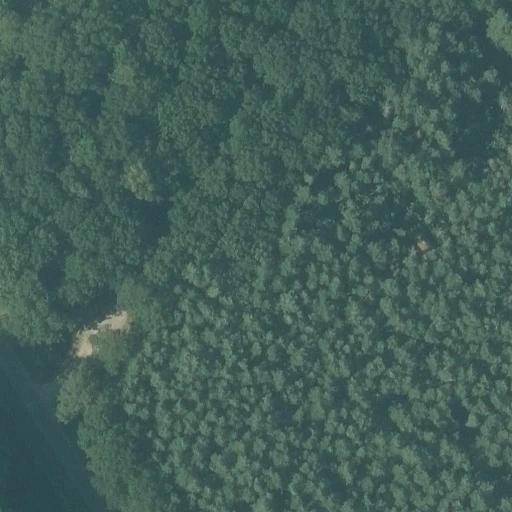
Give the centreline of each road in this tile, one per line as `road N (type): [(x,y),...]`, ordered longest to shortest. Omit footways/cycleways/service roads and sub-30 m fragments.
road 1 (track): [(31,400),(66,379),(137,280),(310,0)]
road 2 (unclassified): [(101,511),(0,350)]
